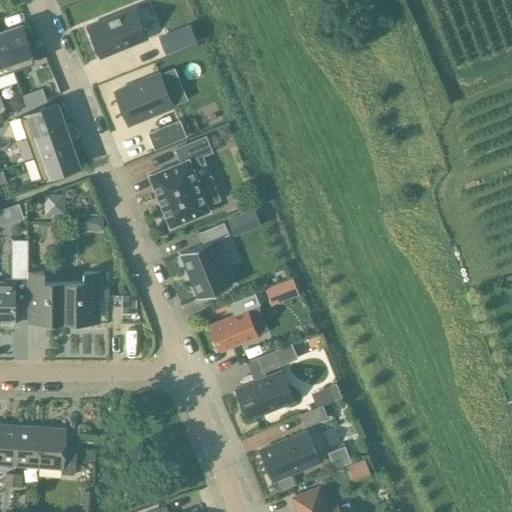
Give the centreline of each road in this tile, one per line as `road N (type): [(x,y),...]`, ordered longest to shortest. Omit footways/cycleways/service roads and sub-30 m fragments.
road 1 (residential): [(32,0),(177,350),(171,378)]
road 2 (unclassified): [(0,371),(171,378)]
road 3 (residential): [(233,511),(184,394)]
